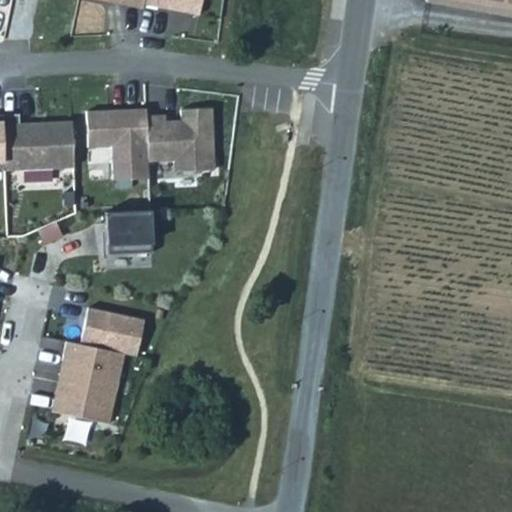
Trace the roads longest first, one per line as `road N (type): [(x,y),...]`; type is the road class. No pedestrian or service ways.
road 1 (unclassified): [(285,511),(348,91)]
road 2 (residential): [(0,67),(154,62),(348,91)]
road 3 (residential): [(191,511),(0,467)]
road 4 (residential): [(0,435),(31,289)]
